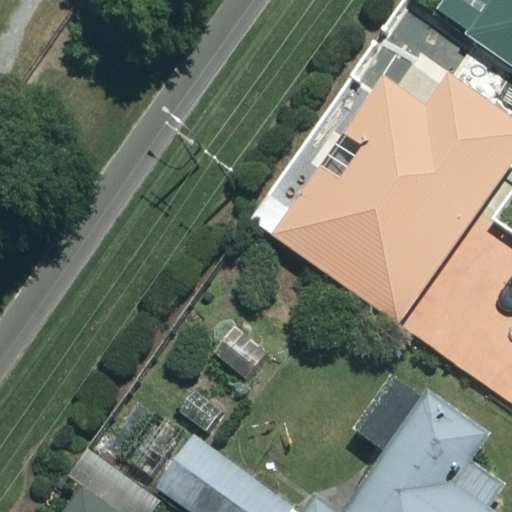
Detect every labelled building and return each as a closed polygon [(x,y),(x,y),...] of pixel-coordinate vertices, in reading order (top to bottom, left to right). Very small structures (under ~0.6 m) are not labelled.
[(511,0),(442,0),(435,11),(511,65),(511,0)] [(427,102),(385,73),(343,133),(362,146),(338,180),(321,169),(274,238),(398,323),(511,156),(511,121),(445,76),(427,102)] [(230,321),(198,363),(237,393),(269,352),(230,321)] [(201,373),(174,410),(219,442),(245,405),(201,373)] [(492,511),(485,507),(511,466),(511,451),(425,393),(345,511),(336,511),(314,497),(303,511),(295,511),(189,441),(157,488),(193,511),(492,511)] [(63,511),(100,511),(76,495),(63,511)]
